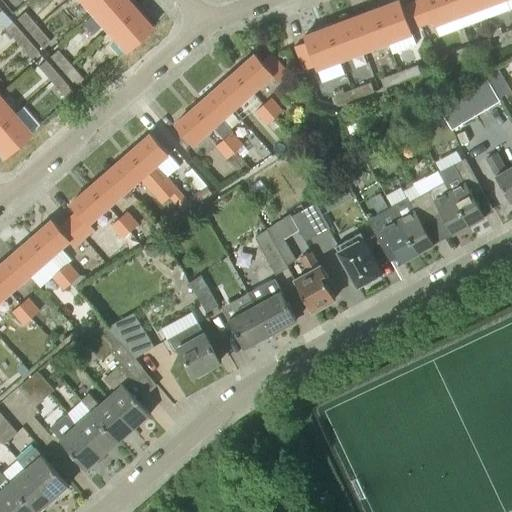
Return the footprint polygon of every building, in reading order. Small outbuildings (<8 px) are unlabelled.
[(79,0),(91,13),(106,0),(79,0)] [(126,0),(106,0),(91,13),(108,33),(135,9),(126,0)] [(399,0),(398,0),(376,9),(388,42),(412,33),(411,30),(422,25),(413,2),(402,6),(399,0)] [(417,0),(413,2),(422,25),(433,21),(435,25),(459,16),(452,0),(417,0)] [(452,0),(459,16),(483,7),(480,0),(452,0)] [(135,9),(108,33),(125,52),(152,28),(135,9)] [(352,18),(365,51),(388,42),(376,9),(352,18)] [(18,19),(31,34),(38,27),(26,12),(18,19)] [(328,26),(341,60),(365,51),(352,18),(328,26)] [(19,44),(26,38),(13,23),(6,29),(19,44)] [(341,60),(328,26),(304,35),(306,39),(296,43),(307,71),(316,67),(317,69),(341,60)] [(38,27),(31,34),(44,49),(51,42),(38,27)] [(511,40),(511,29),(500,34),(504,44),(511,40)] [(39,52),(26,38),(19,44),(32,58),(39,52)] [(489,38),(471,44),(474,54),(492,47),(489,38)] [(474,54),(471,44),(452,51),(456,61),(474,54)] [(50,57),(63,72),(70,65),(57,50),(50,57)] [(236,72),(253,92),(273,74),(277,78),(284,72),(269,54),(261,61),(256,54),(236,72)] [(51,82),(59,75),(46,61),(38,67),(51,82)] [(419,64),(400,71),(404,82),(423,75),(419,64)] [(70,65),(63,72),(76,86),(83,80),(70,65)] [(404,82),(400,71),(382,78),(386,89),(404,82)] [(511,93),(511,92),(504,79),(500,71),(488,78),(501,100),(511,93)] [(216,89),(233,109),(253,92),(236,72),(216,89)] [(59,75),(51,82),(64,97),(71,90),(59,75)] [(441,110),(453,129),(501,100),(488,78),(441,110)] [(371,82),(353,89),(357,99),(375,92),(371,82)] [(196,107),(236,153),(245,144),(223,119),(233,109),(216,89),(196,107)] [(357,99),(353,89),(335,96),(339,106),(357,99)] [(273,96),(264,104),(276,116),(284,109),(273,96)] [(0,126),(14,115),(0,98),(0,126)] [(276,116),(264,104),(256,111),(268,124),(276,116)] [(236,153),(196,107),(176,124),(193,145),(205,134),(229,159),(236,153)] [(436,117),(431,109),(416,117),(421,125),(436,117)] [(14,115),(0,126),(0,153),(4,158),(31,134),(14,115)] [(397,130),(391,119),(377,126),(383,137),(397,130)] [(414,128),(404,134),(407,140),(418,134),(414,128)] [(159,183),(171,196),(178,190),(166,177),(179,166),(151,133),(131,151),(148,171),(159,183)] [(128,188),(141,178),(148,171),(131,151),(111,168),(128,188)] [(497,152),(486,158),(511,202),(511,201),(511,166),(506,170),(497,152)] [(376,169),(389,162),(385,154),(372,161),(376,169)] [(351,164),(343,156),(338,161),(338,168),(342,173),(351,164)] [(439,171),(446,182),(469,225),(485,216),(473,195),(483,190),(464,157),(439,171)] [(91,186),(108,206),(128,188),(111,168),(91,186)] [(420,196),(442,236),(452,231),(453,234),(469,225),(446,182),(420,196)] [(163,203),(171,196),(159,183),(151,190),(163,203)] [(335,190),(342,203),(352,197),(345,184),(335,190)] [(183,210),(213,193),(208,185),(189,197),(191,199),(189,201),(179,191),(172,199),(183,210)] [(66,217),(84,237),(93,230),(88,223),(108,206),(91,186),(70,203),(75,209),(66,217)] [(392,205),(418,253),(434,244),(433,242),(442,236),(420,196),(410,202),(407,197),(392,205)] [(304,209),(318,234),(329,227),(317,202),(304,209)] [(402,262),(418,253),(392,205),(367,219),(389,259),(398,254),(402,262)] [(304,209),(269,230),(268,231),(287,264),(296,259),(284,237),(298,228),(305,240),(318,234),(304,209)] [(128,211),(120,218),(130,229),(138,222),(128,211)] [(32,237),(50,257),(70,239),(75,245),(84,237),(66,217),(57,225),(52,219),(32,237)] [(130,229),(120,218),(113,225),(123,235),(130,229)] [(135,234),(142,227),(138,222),(130,229),(135,234)] [(268,231),(269,230),(267,229),(256,236),(276,273),(288,267),(287,264),(268,231)] [(162,233),(145,244),(153,258),(171,248),(162,233)] [(367,285),(381,278),(379,274),(382,273),(360,233),(336,246),(358,286),(365,282),(367,285)] [(12,254),(30,274),(50,257),(32,237),(12,254)] [(309,273),(295,280),(312,311),(335,299),(327,283),(330,281),(322,266),(320,267),(311,251),(301,257),(309,273)] [(0,265),(0,280),(10,292),(30,274),(12,254),(0,265)] [(69,263),(61,270),(71,282),(80,275),(69,263)] [(71,282),(61,270),(52,277),(63,289),(71,282)] [(77,289),(88,279),(85,275),(80,275),(71,282),(77,289)] [(206,312),(219,305),(203,275),(191,282),(206,312)] [(248,293),(271,334),(297,319),(275,279),(248,293)] [(0,300),(10,292),(0,280),(0,300)] [(245,348),(271,334),(248,293),(222,307),(245,348)] [(29,297),(21,304),(31,316),(40,309),(29,297)] [(31,316),(21,304),(13,311),(23,323),(31,316)] [(108,327),(135,358),(154,346),(133,312),(108,327)] [(95,331),(111,350),(123,363),(134,375),(143,367),(135,358),(108,327),(105,323),(95,331)] [(199,323),(170,339),(176,349),(179,348),(194,376),(220,362),(199,323)] [(102,358),(111,350),(95,331),(86,340),(102,358)] [(134,375),(123,363),(104,379),(115,392),(108,398),(134,428),(150,414),(139,401),(149,393),(134,375)] [(27,397),(46,381),(38,371),(19,388),(27,397)] [(46,381),(27,397),(35,407),(54,390),(46,381)] [(134,428),(108,398),(101,404),(89,393),(82,400),(92,412),(118,442),(134,428)] [(118,442),(92,412),(76,425),(102,455),(118,442)] [(0,420),(0,440),(4,444),(17,433),(12,427),(4,417),(0,420)] [(102,455),(76,425),(69,417),(53,431),(86,469),(102,455)] [(19,461),(26,469),(53,499),(69,485),(35,447),(19,461)] [(37,511),(53,499),(26,469),(10,483),(35,511),(37,511)] [(35,511),(10,483),(0,470),(0,502),(8,511),(35,511)] [(8,511),(0,502),(0,511),(8,511)]
